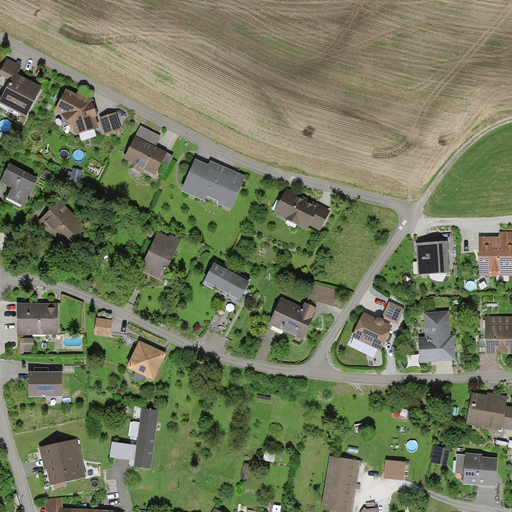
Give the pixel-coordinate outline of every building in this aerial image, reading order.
[(22,66),(7,59),(0,73),(0,75),(11,81),(14,74),(17,75),(22,66)] [(11,81),(0,101),(0,104),(26,118),(42,88),(33,84),(17,75),(14,74),(11,81)] [(76,94),(66,90),(55,112),(61,115),(72,128),(75,136),(98,129),(96,117),(97,117),(92,100),(84,95),(77,92),(76,94)] [(116,113),(100,118),(105,136),(121,131),(116,113)] [(141,126),(135,137),(155,147),(161,136),(141,126)] [(155,147),(135,137),(124,159),(134,164),(132,168),(143,173),(145,170),(156,176),(162,163),(167,153),(161,150),(155,147)] [(174,157),(167,153),(162,163),(169,166),(174,157)] [(225,167),(210,161),(209,165),(196,159),(181,192),(205,202),(207,197),(218,202),(216,204),(231,210),(246,177),(225,167)] [(38,179),(9,165),(0,183),(12,189),(7,199),(24,207),(38,179)] [(73,169),(71,178),(80,180),(82,171),(73,169)] [(54,174),(45,170),(41,178),(50,182),(54,174)] [(302,197),(287,189),(274,214),(307,231),(310,226),(320,231),(331,211),(312,201),(303,196),(302,197)] [(90,231),(60,201),(49,212),(38,222),(37,223),(46,233),(67,254),(90,231)] [(38,222),(49,212),(42,205),(32,216),(38,222)] [(158,232),(140,272),(162,282),(169,267),(181,240),(170,235),(169,237),(158,232)] [(511,232),(499,233),(499,237),(495,238),(479,238),(479,276),(511,275),(511,232)] [(431,243),(416,244),(418,276),(450,274),(448,242),(431,243)] [(214,264),(204,282),(240,301),(245,292),(250,283),(214,264)] [(335,289),(313,283),(308,300),(330,306),(335,289)] [(318,309),(305,303),(303,308),(281,298),(269,325),(303,341),(318,309)] [(405,309),(389,302),(382,318),(398,325),(405,309)] [(17,304),(17,336),(58,335),(58,304),(40,304),(17,304)] [(449,312),(424,313),(425,338),(419,339),(420,362),(455,361),(454,336),(451,336),(449,312)] [(377,319),(364,313),(352,338),(382,352),(392,326),(384,323),(384,321),(383,320),(382,319),(380,318),(379,318),(377,319)] [(511,316),(485,317),(486,355),(511,354),(511,316)] [(97,318),(94,336),(110,338),(112,321),(97,318)] [(20,339),(20,352),(34,352),(34,339),(20,339)] [(153,348),(139,342),(126,369),(154,382),(167,355),(153,348)] [(62,398),(63,373),(48,373),(40,373),(35,373),(29,373),(28,398),(62,398)] [(487,395),(472,393),(466,425),(501,432),(502,429),(511,431),(511,407),(506,406),(508,396),(490,393),(487,393),(487,395)] [(159,412),(142,409),(140,423),(138,438),(137,446),(136,455),(135,462),(134,468),(151,470),(159,412)] [(138,438),(140,423),(133,422),(131,437),(138,438)] [(78,440),(39,448),(44,468),(44,470),(46,469),(50,486),(87,478),(78,440)] [(136,455),(137,446),(112,443),(110,458),(135,462),(136,455)] [(434,447),(431,463),(447,466),(450,450),(434,447)] [(482,455),(466,454),(466,456),(464,475),(463,484),(496,487),(497,475),(498,459),(482,457),(482,455)] [(464,475),(466,456),(457,455),(455,474),(464,475)] [(352,511),(360,462),(330,456),(322,510),(328,511),(352,511)] [(406,463),(386,461),(384,479),(404,481),(406,463)] [(59,511),(60,509),(63,509),(63,498),(46,500),(45,511),(59,511)]
